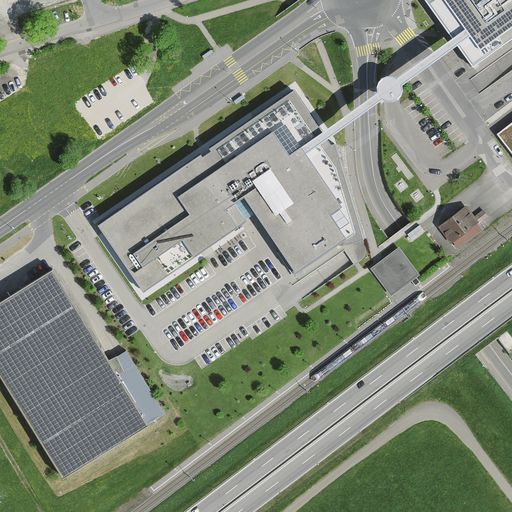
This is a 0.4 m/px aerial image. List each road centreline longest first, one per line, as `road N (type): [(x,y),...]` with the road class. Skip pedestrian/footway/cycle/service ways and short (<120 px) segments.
road 1 (unclassified): [(367,14),(369,156),(378,197),(511,379)]
road 2 (motorway): [(511,277),(201,511)]
road 3 (motorway): [(238,511),(511,304)]
road 4 (unclassified): [(291,511),(424,410),(450,417),(511,483)]
road 5 (secondary): [(133,137),(194,108),(310,26),(349,12)]
road 6 (secondary): [(314,0),(133,137)]
road 7 (secondary): [(0,228),(133,137)]
